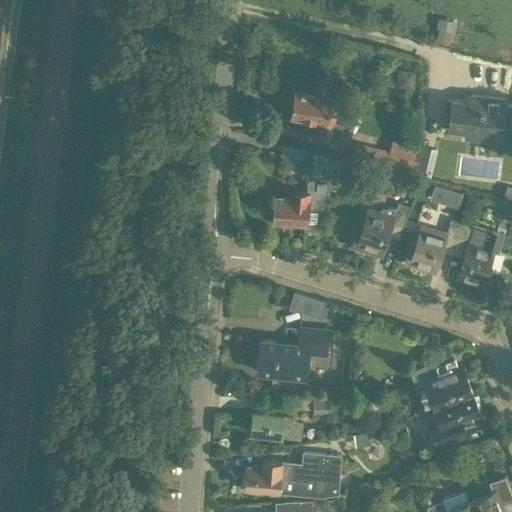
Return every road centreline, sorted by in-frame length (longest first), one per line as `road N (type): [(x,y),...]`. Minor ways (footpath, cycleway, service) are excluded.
road 1 (residential): [(511,398),(488,341),(472,327),(252,260),(211,256)]
road 2 (residential): [(211,256),(234,0)]
road 3 (residential): [(194,511),(211,256)]
